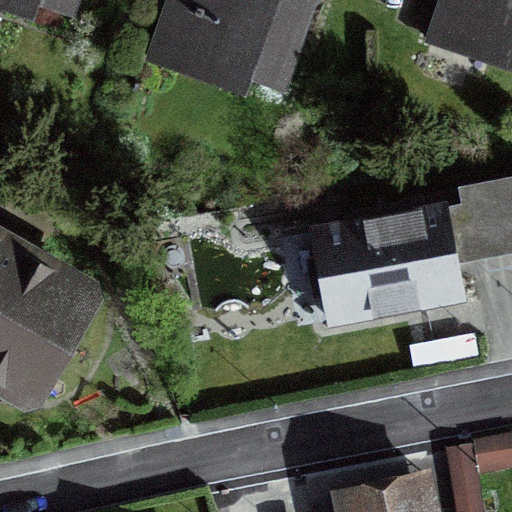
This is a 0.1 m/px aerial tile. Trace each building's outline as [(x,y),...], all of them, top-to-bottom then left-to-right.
[(74,0),(35,0),(71,12),(74,0)] [(283,86),(312,0),(169,0),(165,14),(196,25),(186,53),(283,86)] [(511,0),(441,0),(434,23),(511,48),(511,0)] [(511,176),(459,186),(471,249),(511,241),(511,176)] [(331,319),(460,295),(443,207),(315,230),(331,319)] [(105,293),(0,237),(0,384),(45,408),(105,293)] [(473,458),(451,460),(456,511),(481,511),(478,478),(511,474),(511,446),(473,450),(473,458)] [(443,511),(437,484),(348,504),(349,511),(443,511)]
